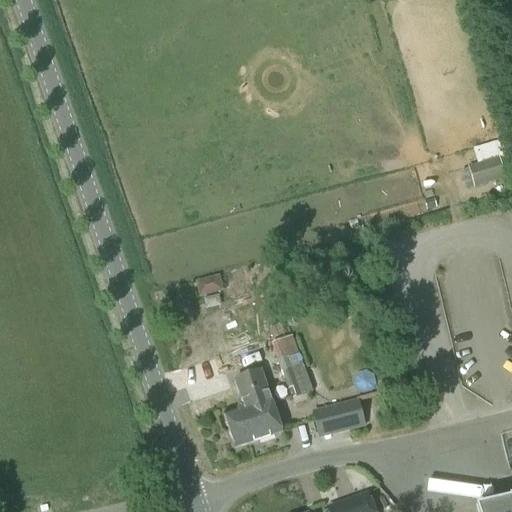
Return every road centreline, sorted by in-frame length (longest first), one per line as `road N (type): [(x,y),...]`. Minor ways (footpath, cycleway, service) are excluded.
road 1 (tertiary): [(190,490),(25,0)]
road 2 (unclassified): [(194,500),(279,471),(511,416)]
